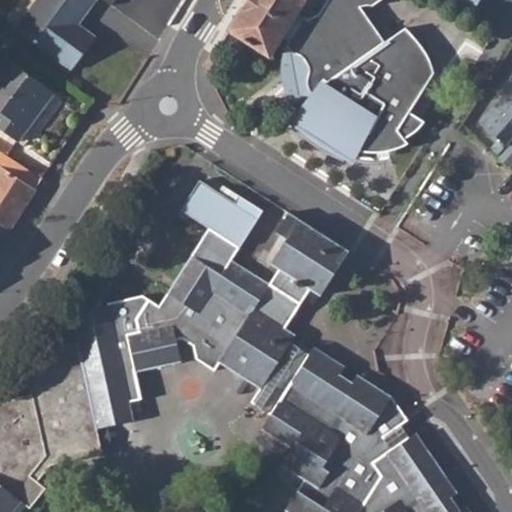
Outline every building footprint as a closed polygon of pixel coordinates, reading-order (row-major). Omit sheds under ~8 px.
[(88,9),(94,0),(36,0),(16,28),(72,70),(95,38),(77,24),(70,19),(80,4),(88,9)] [(304,0),(247,0),(229,29),(269,55),(281,36),(289,41),(288,43),(288,45),(288,47),(288,48),(288,49),(289,50),(290,51),(292,52),(293,53),(300,56),(301,56),(302,56),(302,57),(303,58),(308,66),(308,67),(309,68),(309,69),(309,71),(307,81),(307,84),(307,86),(308,90),(311,93),(313,95),(298,114),(293,121),(299,125),(296,131),(318,149),(344,161),(347,156),(354,160),(359,151),(378,153),(403,146),(408,143),(405,139),(415,132),(424,123),(409,112),(434,73),(427,55),(405,28),(385,42),(360,7),(362,6),(364,4),(372,6),(380,0),(327,0),(319,14),(307,21),(296,13),(304,0)] [(454,0),(472,12),(479,0),(454,0)] [(70,19),(77,24),(88,9),(80,4),(70,19)] [(288,45),(288,43),(285,48),(282,66),(282,80),(290,102),(298,114),(313,95),(311,93),(308,90),(307,86),(307,84),(307,81),(309,71),(309,69),(309,68),(308,67),(308,66),(303,58),(302,57),(302,56),(301,56),(300,56),(293,53),(292,52),(290,51),(289,50),(288,49),(288,48),(288,47),(288,45)] [(0,128),(17,142),(54,93),(3,56),(0,60),(0,128)] [(480,123),(508,147),(511,144),(511,142),(511,75),(506,82),(511,88),(480,123)] [(508,147),(498,158),(508,167),(511,161),(511,145),(511,144),(508,147)] [(0,168),(35,191),(42,179),(0,151),(0,168)] [(0,243),(35,191),(0,168),(0,243)] [(142,295),(106,303),(111,321),(75,330),(78,342),(97,428),(134,420),(130,402),(142,399),(135,371),(181,362),(176,339),(182,338),(193,345),(196,359),(214,370),(219,362),(260,388),(291,342),(295,335),(286,327),(310,289),(320,295),(349,251),(289,213),(276,232),(286,238),(270,263),(279,268),(269,284),(232,260),(262,211),(239,195),(234,202),(218,192),(200,181),(181,210),(209,227),(159,305),(142,295)] [(222,185),(218,192),(234,202),(239,195),(222,185)] [(101,445),(97,428),(78,342),(41,350),(46,371),(27,375),(32,395),(0,402),(0,511),(11,511),(21,501),(30,508),(46,488),(38,481),(30,475),(45,457),(101,445)] [(252,402),(271,414),(309,354),(291,342),(260,388),(252,402)] [(271,414),(261,428),(291,448),(281,464),(304,479),(285,509),(288,511),(358,511),(361,507),(364,511),(470,511),(466,505),(460,509),(451,497),(458,493),(416,432),(409,437),(402,424),(408,420),(391,396),(357,374),(352,382),(340,374),(345,367),(314,346),(309,354),(271,414)] [(30,475),(38,481),(51,465),(103,453),(101,445),(45,457),(30,475)]
